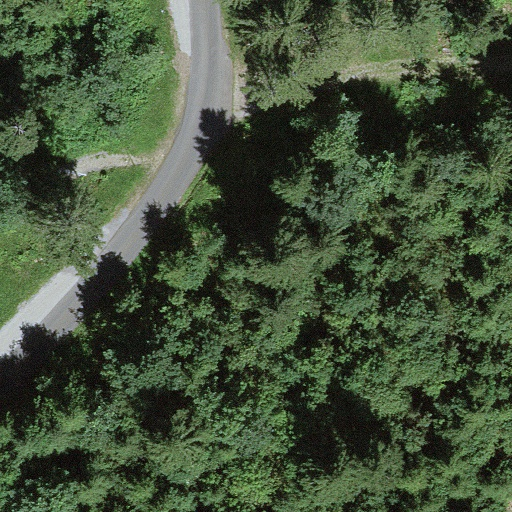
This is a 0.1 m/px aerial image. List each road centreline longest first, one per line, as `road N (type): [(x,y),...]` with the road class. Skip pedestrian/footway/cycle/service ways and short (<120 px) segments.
road 1 (track): [(0,390),(93,296),(179,172),(212,102)]
road 2 (track): [(511,61),(212,102)]
